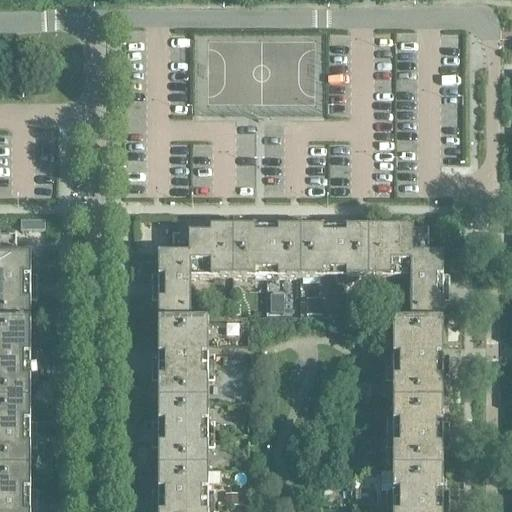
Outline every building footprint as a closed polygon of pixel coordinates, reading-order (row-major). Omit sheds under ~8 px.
[(300,281),(300,231),(279,231),(279,225),(253,225),(253,231),(233,231),(233,281),(300,281)] [(368,281),(368,231),(348,231),(348,225),(321,225),(321,231),(300,231),(300,281),(368,281)] [(233,281),(233,231),(210,231),(210,237),(172,237),(172,257),(158,257),(158,279),(152,279),(152,305),(158,305),(158,325),(191,325),(191,281),(233,281)] [(443,279),(443,257),(429,257),(429,231),(368,231),(368,281),(410,281),(410,325),(443,325),(443,305),(449,305),(449,279),(443,279)] [(31,279),(31,257),(16,257),(16,237),(0,237),(0,325),(31,325),(31,305),(37,305),(37,279),(31,279)] [(37,385),(37,359),(31,359),(31,354),(31,325),(0,325),(0,405),(31,406),(31,385),(37,385)] [(214,385),(214,359),(208,359),(208,355),(208,325),(191,325),(158,325),(158,355),(158,359),(152,359),(152,385),(158,385),(158,406),(208,406),(208,385),(214,385)] [(449,385),(449,359),(443,359),(443,325),(410,325),(392,325),(393,359),(386,359),(386,385),(393,385),(393,406),(443,406),(443,385),(449,385)] [(37,452),(37,428),(37,426),(31,426),(31,406),(0,405),(0,473),(31,473),(31,452),(37,452)] [(215,452),(215,439),(215,426),(208,426),(208,406),(158,406),(158,426),(152,426),(152,453),(158,453),(158,473),(208,473),(208,452),(215,452)] [(449,453),(449,426),(443,426),(443,406),(393,406),(393,426),(386,426),(386,452),(393,452),(393,473),(443,473),(443,452),(449,453)] [(37,511),(37,494),(31,494),(31,473),(0,473),(0,511),(37,511)] [(214,511),(215,494),(208,494),(208,473),(158,473),(158,494),(152,494),(151,511),(214,511)] [(449,511),(449,494),(443,494),(443,473),(393,473),(393,494),(386,494),(386,511),(449,511)]
